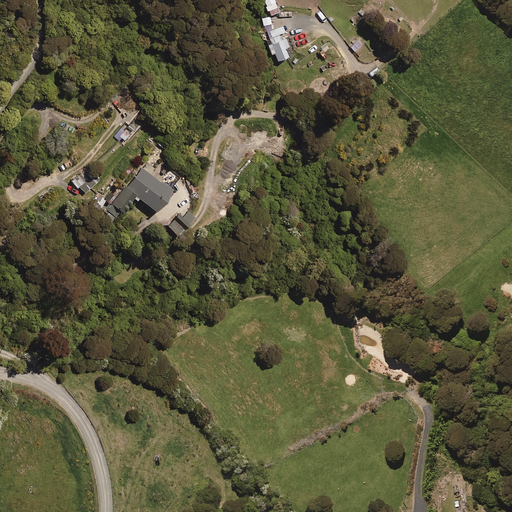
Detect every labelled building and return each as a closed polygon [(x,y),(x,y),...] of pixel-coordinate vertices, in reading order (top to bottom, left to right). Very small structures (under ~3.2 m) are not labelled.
[(263,0),(271,16),(280,12),(274,0),(263,0)] [(264,26),(272,24),(270,16),(262,19),(264,26)] [(278,61),(289,57),(286,49),(290,47),(286,39),(281,41),(279,35),(287,32),(284,25),(270,31),(272,38),(269,39),(271,44),(268,45),(272,55),(275,54),(278,61)] [(355,52),(362,45),(358,40),(350,47),(355,52)] [(125,141),(130,135),(121,128),(114,136),(119,141),(122,138),(125,141)] [(86,194),(100,180),(88,167),(74,181),(86,194)] [(158,212),(174,190),(142,167),(127,188),(125,186),(107,211),(117,218),(121,212),(125,215),(137,197),(158,212)] [(109,205),(118,195),(112,189),(102,199),(109,205)] [(105,202),(95,197),(91,206),(100,211),(105,202)] [(195,218),(189,212),(183,219),(178,214),(167,227),(178,237),(195,218)]
